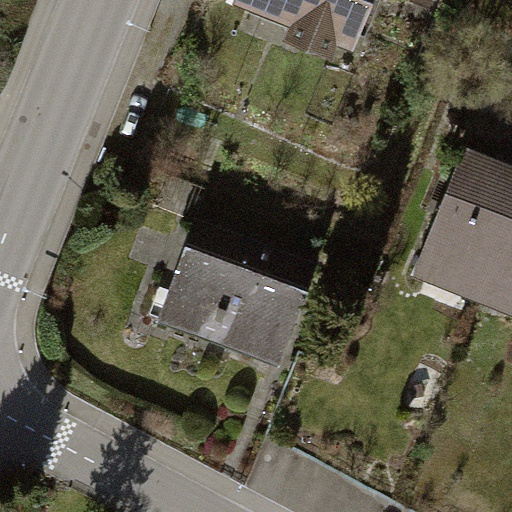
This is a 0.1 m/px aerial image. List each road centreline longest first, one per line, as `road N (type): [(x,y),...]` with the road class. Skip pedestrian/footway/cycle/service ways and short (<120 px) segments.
road 1 (tertiary): [(98,0),(0,257)]
road 2 (residential): [(0,412),(188,511)]
